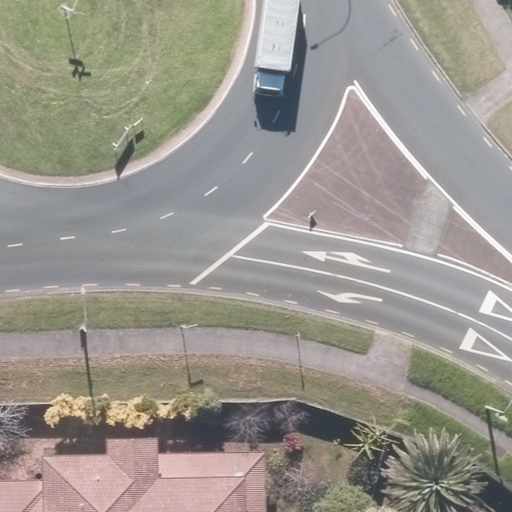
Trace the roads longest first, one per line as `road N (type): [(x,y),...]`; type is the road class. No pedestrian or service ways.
road 1 (secondary): [(511,291),(126,208)]
road 2 (secondary): [(303,0),(511,238)]
road 3 (primary): [(288,0),(278,58),(244,123),(192,175),(126,208)]
road 4 (primary): [(126,208),(55,219),(0,211)]
